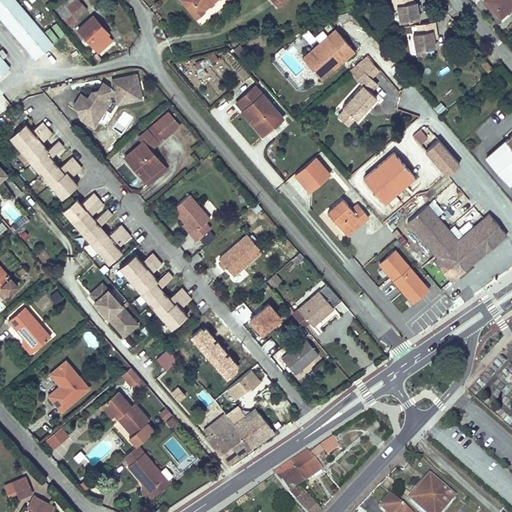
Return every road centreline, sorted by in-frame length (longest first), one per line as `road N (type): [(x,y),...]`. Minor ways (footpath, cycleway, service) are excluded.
road 1 (residential): [(318,425),(41,96)]
road 2 (residential): [(409,362),(157,66)]
road 3 (unknown): [(68,264),(80,304),(221,473)]
road 4 (residential): [(0,36),(20,63),(50,74),(150,56)]
road 5 (primary): [(189,511),(318,425)]
road 6 (residential): [(93,511),(0,409)]
road 7 (residential): [(429,413),(334,511)]
road 8 (unknown): [(146,24),(205,32),(271,0)]
